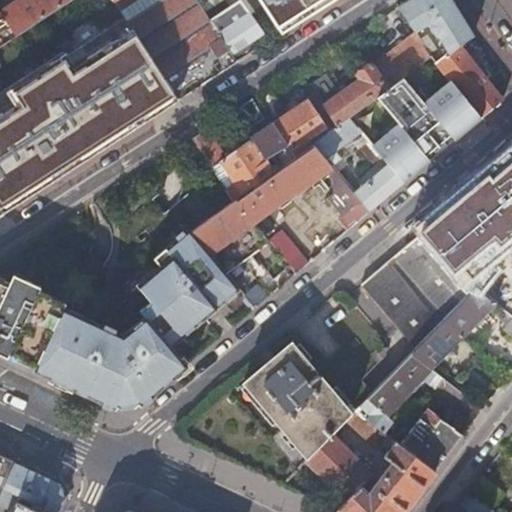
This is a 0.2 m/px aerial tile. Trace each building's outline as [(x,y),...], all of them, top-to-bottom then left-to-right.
[(70,0),(16,0),(0,11),(0,12),(4,20),(5,20),(15,36),(70,0)] [(121,137),(177,101),(113,0),(70,0),(15,36),(0,45),(0,72),(0,73),(55,157),(65,173),(121,137)] [(233,55),(197,0),(113,0),(177,101),(203,84),(237,62),(233,55)] [(197,0),(233,55),(234,54),(237,57),(249,49),(247,46),(264,35),(242,0),(197,0)] [(259,0),(281,34),(334,0),(259,0)] [(461,43),(474,33),(462,14),(453,0),(407,0),(397,7),(415,31),(430,21),(429,27),(436,37),(440,38),(449,51),(461,43)] [(326,69),(307,82),(317,96),(331,118),(336,126),(348,117),(369,102),(389,88),(433,57),(418,36),(389,57),(385,53),(356,73),(359,78),(339,91),(326,69)] [(482,69),(461,43),(449,51),(436,60),(463,91),(484,116),(505,99),(505,96),(485,73),(492,67),(489,64),(482,69)] [(473,125),(484,116),(463,91),(436,60),(433,57),(389,88),(369,102),(348,117),(360,131),(389,164),(405,182),(425,166),(429,162),(424,156),(454,130),(460,136),(473,125)] [(0,209),(2,213),(31,194),(65,173),(55,157),(0,73),(0,72),(0,209)] [(283,111),(270,88),(256,97),(270,119),(283,111)] [(331,118),(317,96),(309,101),(323,123),(331,118)] [(263,118),(252,100),(245,104),(234,111),(253,138),(251,139),(264,159),(273,153),(282,166),(294,157),(274,124),(260,133),(254,124),(263,118)] [(314,143),(336,126),(331,118),(323,123),(309,101),(274,124),(294,157),(298,154),(314,143)] [(360,131),(348,117),(336,126),(314,143),(326,157),(360,131)] [(232,202),(235,200),(273,172),(264,159),(251,139),(222,159),(217,154),(221,151),(207,129),(192,138),(202,154),(203,156),(210,166),(219,161),(237,187),(228,195),(232,202)] [(202,154),(192,138),(179,146),(190,164),(203,156),(202,154)] [(326,157),(314,143),(298,154),(294,157),(282,166),(278,168),(273,172),(235,200),(254,222),(292,195),(290,193),(295,189),(297,191),(327,169),(335,178),(335,192),(329,197),(344,215),(362,200),(355,192),(326,157)] [(511,143),(499,154),(507,164),(484,184),(499,202),(508,212),(511,209),(511,143)] [(405,182),(389,164),(355,192),(362,200),(371,211),(384,200),(405,182)] [(462,186),(449,196),(473,225),(499,202),(484,184),(476,174),(462,186)] [(433,210),(416,224),(422,232),(443,256),(460,241),(476,228),(473,225),(449,196),(433,210)] [(227,272),(270,242),(254,222),(235,200),(232,202),(192,231),(211,253),(227,272)] [(136,407),(185,367),(169,347),(240,288),(227,272),(211,253),(192,231),(189,226),(155,255),(165,267),(143,286),(153,298),(142,308),(147,314),(126,333),(117,331),(62,307),(65,300),(40,288),(42,283),(15,271),(9,283),(0,278),(0,352),(122,410),(136,407)] [(284,227),(269,236),(292,273),(307,264),(284,227)] [(443,256),(422,232),(361,283),(417,349),(447,318),(473,292),(443,256)] [(511,234),(495,251),(504,261),(511,252),(511,234)] [(460,241),(443,256),(473,292),(478,287),(504,261),(495,251),(489,243),(474,256),(460,241)] [(511,252),(504,261),(478,287),(496,302),(499,304),(511,290),(511,252)] [(473,292),(447,318),(465,335),(496,302),(478,287),(473,292)] [(505,328),(511,334),(511,315),(508,313),(501,307),(496,313),(508,323),(505,328)] [(447,318),(417,349),(412,354),(431,368),(465,335),(447,318)] [(244,382),(308,459),(333,434),(344,422),(354,413),(292,341),(244,382)] [(431,368),(412,354),(355,411),(383,432),(393,419),(387,414),(410,390),(431,368)] [(435,371),(431,368),(410,390),(414,393),(426,381),(435,371)] [(484,407),(435,371),(426,381),(436,389),(433,394),(464,416),(463,418),(471,424),(484,407)] [(399,444),(435,471),(449,452),(463,434),(428,408),(399,444)] [(355,411),(354,413),(344,422),(378,447),(387,435),(383,432),(355,411)] [(346,501),(335,511),(336,511),(402,511),(411,501),(435,471),(399,444),(395,441),(383,456),(391,462),(368,490),(363,486),(374,475),(373,473),(333,434),(308,459),(305,461),(346,501)] [(0,493),(16,460),(0,452),(0,493)] [(62,482),(16,460),(0,493),(0,505),(8,510),(7,511),(58,511),(66,496),(62,482)] [(482,475),(470,489),(496,508),(506,495),(482,475)] [(456,508),(452,511),(470,511),(459,503),(456,508)]
